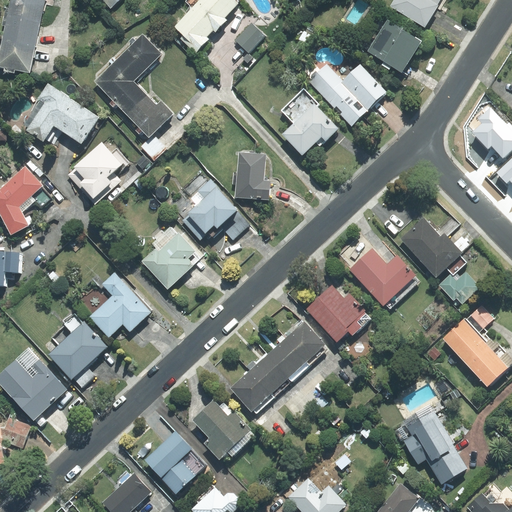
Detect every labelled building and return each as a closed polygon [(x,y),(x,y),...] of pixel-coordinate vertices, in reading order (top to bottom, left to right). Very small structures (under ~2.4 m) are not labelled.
[(10,0),(7,16),(40,23),(45,0),(44,0),(10,0)] [(103,0),(111,9),(120,0),(103,0)] [(237,0),(187,0),(186,1),(191,6),(187,11),(188,13),(175,27),(184,35),(181,38),(196,52),(209,39),(206,37),(213,30),(216,32),(227,20),(225,18),(239,3),(238,2),(239,1),(237,0)] [(394,0),(391,6),(425,26),(436,7),(440,10),(446,0),(394,0)] [(2,40),(35,47),(40,23),(7,16),(2,40)] [(388,20),(368,51),(384,61),(382,65),(389,69),(391,66),(402,72),(421,41),(388,20)] [(265,36),(251,24),(236,41),(249,53),(265,36)] [(121,55),(143,77),(160,60),(158,58),(162,54),(142,34),(136,40),(133,37),(129,41),(132,44),(121,55)] [(30,73),(35,47),(2,40),(0,50),(0,67),(4,68),(4,71),(14,73),(15,70),(30,73)] [(112,64),(94,81),(138,82),(143,77),(121,55),(116,60),(113,57),(109,61),(112,64)] [(386,92),(360,65),(343,81),(327,64),(309,81),(334,107),(336,106),(342,112),(340,114),(352,125),(386,92)] [(138,82),(94,81),(113,100),(109,103),(113,107),(116,104),(128,115),(149,94),(138,82)] [(98,117),(48,85),(32,110),(33,111),(24,125),(28,128),(26,130),(43,141),(45,138),(54,144),(62,132),(81,144),(98,117)] [(339,128),(317,106),(319,104),(304,89),(281,111),(293,123),(282,134),(302,155),(316,141),(321,146),(339,128)] [(149,94),(128,115),(139,127),(136,130),(139,134),(142,130),(149,137),(173,113),(160,100),(158,102),(149,94)] [(507,125),(490,107),(477,119),(481,123),(472,132),(488,149),(491,147),(503,159),(511,150),(511,126),(509,123),(507,125)] [(154,135),(142,146),(153,159),(166,148),(154,135)] [(76,168),(69,175),(95,203),(120,181),(115,176),(129,163),(116,149),(112,153),(102,142),(74,167),(76,168)] [(154,163),(142,151),(134,159),(145,172),(154,163)] [(269,200),(270,181),(264,181),(266,154),(239,152),(235,197),(269,200)] [(511,182),(511,162),(499,175),(508,185),(511,182)] [(25,166),(0,189),(0,213),(11,234),(34,223),(29,215),(41,208),(52,198),(25,166)] [(237,210),(210,180),(199,191),(205,198),(187,213),(189,215),(183,220),(200,239),(209,232),(214,237),(223,229),(220,226),(237,210)] [(223,229),(233,240),(250,225),(237,210),(220,226),(223,229)] [(424,218),(401,239),(436,276),(462,253),(444,234),(441,237),(424,218)] [(177,234),(171,226),(151,244),(156,249),(143,261),(168,289),(205,255),(184,232),(181,235),(178,233),(177,234)] [(415,276),(416,275),(397,255),(387,265),(372,249),(350,270),(383,305),(385,304),(390,309),(420,282),(415,276)] [(15,273),(18,273),(20,253),(0,251),(0,284),(3,285),(4,278),(15,279),(15,273)] [(451,274),(440,285),(454,300),(457,297),(463,304),(481,287),(466,271),(456,280),(451,274)] [(131,291),(114,273),(102,284),(113,296),(90,317),(109,337),(123,324),(130,331),(151,312),(150,311),(151,310),(133,290),(131,291)] [(345,298),(332,285),(307,309),(337,341),(348,331),(352,335),(370,319),(364,312),(365,311),(349,294),(345,298)] [(494,319),(481,305),(472,315),(484,328),(494,319)] [(64,321),(68,325),(54,337),(60,344),(49,354),(71,379),(73,378),(86,366),(107,347),(84,321),(82,322),(75,313),(73,315),(72,314),(64,321)] [(465,317),(442,339),(487,386),(511,362),(511,359),(496,343),(495,344),(485,334),(487,331),(484,328),(472,315),(467,319),(465,317)] [(324,344),(304,322),(286,339),(310,365),(326,350),(322,346),(324,344)] [(310,365),(286,339),(268,355),(292,381),(310,365)] [(0,383),(34,420),(67,389),(29,348),(0,374),(0,383)] [(251,370),(275,397),(292,381),(268,355),(251,370)] [(73,378),(82,387),(95,375),(86,366),(73,378)] [(251,370),(231,388),(252,411),(253,410),(256,413),(275,397),(251,370)] [(232,457),(255,435),(250,430),(251,429),(233,411),(223,401),(219,405),(213,399),(191,420),(209,438),(204,443),(219,459),(227,452),(232,457)] [(445,407),(442,400),(404,422),(412,436),(404,441),(418,465),(426,460),(441,485),(468,469),(435,413),(445,407)] [(9,418),(5,430),(0,428),(2,441),(23,448),(31,426),(9,418)] [(176,493),(206,465),(175,432),(145,460),(176,493)] [(102,502),(111,511),(136,511),(133,508),(151,491),(134,473),(102,502)] [(321,493),(308,479),(289,497),(302,511),(338,511),(346,505),(328,486),(321,493)] [(433,511),(431,507),(400,483),(376,511),(433,511)] [(198,504),(192,510),(194,511),(232,511),(240,506),(240,500),(234,493),(227,493),(224,496),(213,484),(196,501),(198,504)] [(501,492),(493,484),(468,507),(473,511),(511,511),(511,494),(506,488),(501,492)]
